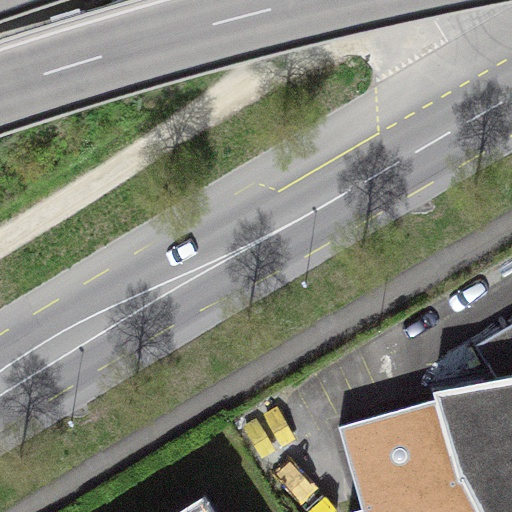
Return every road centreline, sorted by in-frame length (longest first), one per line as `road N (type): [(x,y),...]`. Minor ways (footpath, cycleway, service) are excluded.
road 1 (primary): [(511,74),(0,376)]
road 2 (track): [(364,0),(0,238)]
road 3 (motorway): [(0,86),(306,0)]
